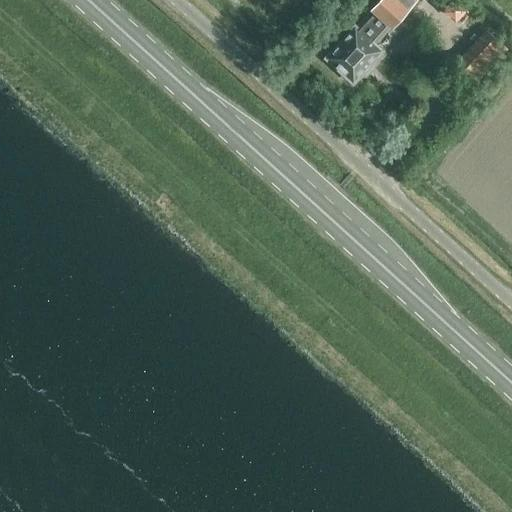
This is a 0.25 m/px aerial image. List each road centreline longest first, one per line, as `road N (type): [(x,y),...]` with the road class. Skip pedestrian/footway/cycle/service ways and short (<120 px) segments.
road 1 (track): [(0,15),(511,477)]
road 2 (primary): [(511,383),(87,0)]
road 3 (unclassified): [(511,300),(177,0)]
